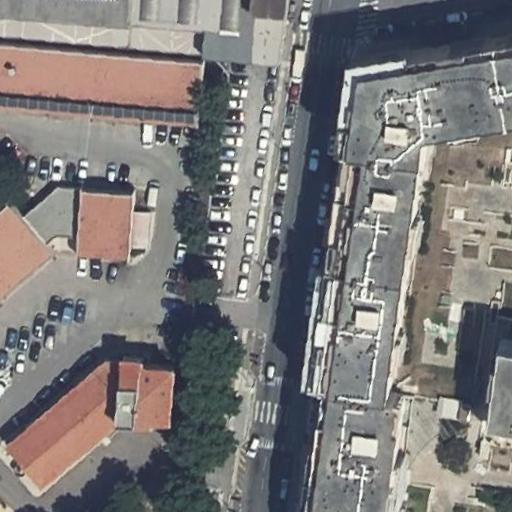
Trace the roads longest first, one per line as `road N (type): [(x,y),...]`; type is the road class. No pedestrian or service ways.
road 1 (residential): [(259,511),(328,1)]
road 2 (unknown): [(0,479),(42,505),(162,446),(265,463)]
